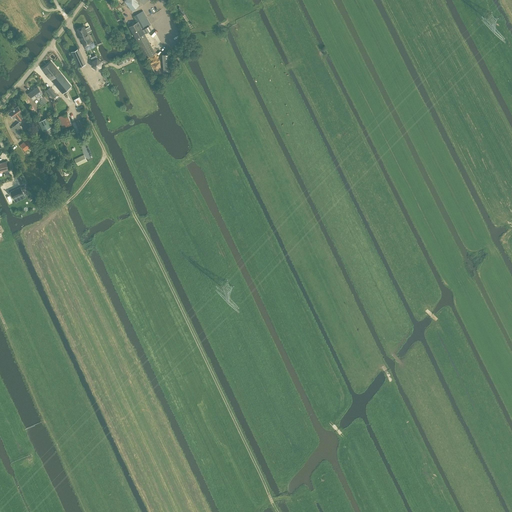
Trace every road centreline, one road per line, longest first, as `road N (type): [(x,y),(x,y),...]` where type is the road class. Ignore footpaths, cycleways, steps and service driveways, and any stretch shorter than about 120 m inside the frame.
road 1 (track): [(277,511),(82,93),(51,44)]
road 2 (unclassified): [(0,110),(84,0)]
